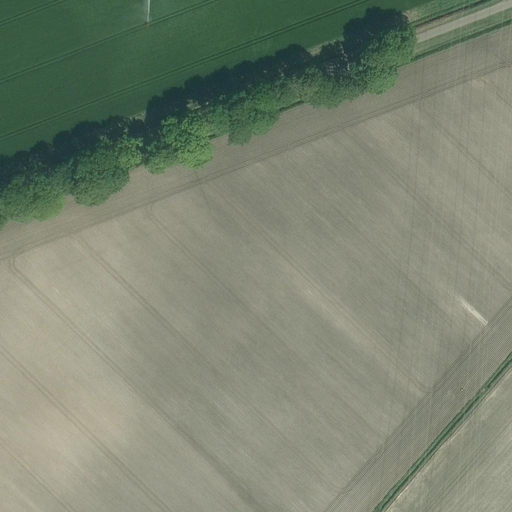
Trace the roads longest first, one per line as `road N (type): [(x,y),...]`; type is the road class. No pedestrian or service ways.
road 1 (unclassified): [(0,200),(511,7)]
road 2 (track): [(372,511),(511,352)]
